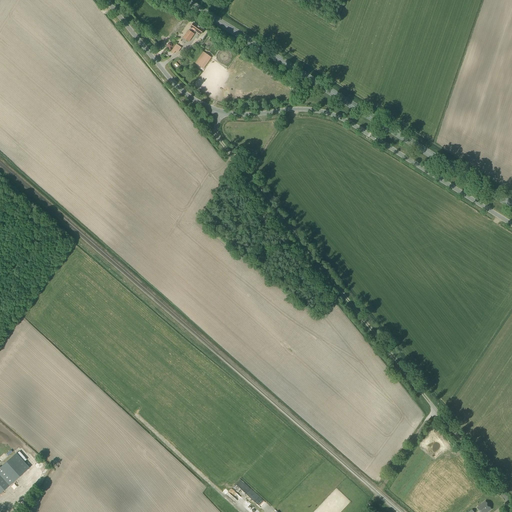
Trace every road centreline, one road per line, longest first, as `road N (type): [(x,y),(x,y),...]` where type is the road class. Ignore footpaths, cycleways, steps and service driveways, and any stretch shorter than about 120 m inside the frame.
road 1 (track): [(511,505),(224,147),(215,133),(217,110)]
road 2 (unclassified): [(511,227),(336,116),(249,115),(196,101),(105,0)]
road 3 (primary): [(511,205),(180,0)]
